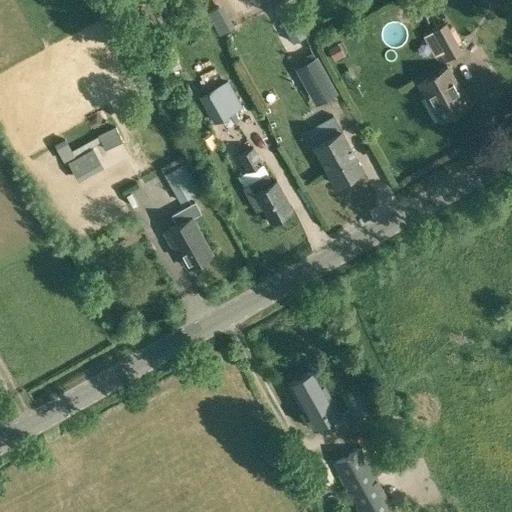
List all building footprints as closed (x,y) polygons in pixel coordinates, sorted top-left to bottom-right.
[(462,52),(446,23),(431,31),(443,52),(437,55),(441,63),(462,52)] [(306,91),(314,105),(338,92),(317,55),(293,69),(306,91)] [(439,121),(469,104),(448,67),(418,84),(439,121)] [(200,95),(214,122),(244,106),(232,84),(229,78),(200,95)] [(115,127),(98,135),(105,150),(121,142),(115,127)] [(334,184),(363,169),(342,131),(313,146),(334,184)] [(62,159),(63,161),(74,155),(73,152),(65,137),(54,143),(62,159)] [(270,183),(267,174),(262,164),(254,149),(237,156),(245,173),(246,172),(251,182),(243,187),(256,211),(261,208),(268,221),(292,209),(276,180),(270,183)] [(163,175),(178,203),(201,189),(187,161),(163,175)] [(171,214),(177,225),(164,232),(174,251),(177,249),(187,267),(211,253),(192,217),(201,212),(194,200),(171,214)] [(313,429),(341,413),(315,368),(287,384),(313,429)] [(355,421),(375,409),(364,391),(345,402),(355,421)] [(359,511),(390,511),(393,510),(359,449),(332,464),(359,511)] [(329,480),(317,481),(317,497),(330,497),(329,480)]
